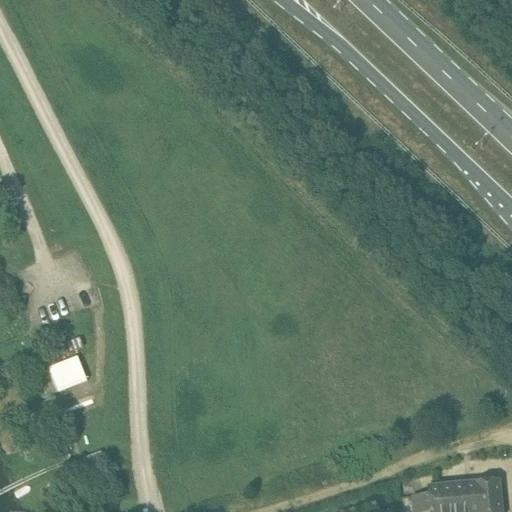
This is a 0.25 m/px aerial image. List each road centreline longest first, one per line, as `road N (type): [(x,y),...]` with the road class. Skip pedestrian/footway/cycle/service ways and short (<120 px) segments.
road 1 (unclassified): [(0,26),(112,257),(129,316),(151,511)]
road 2 (primary): [(280,0),(390,92),(511,214)]
road 3 (track): [(264,511),(469,444),(511,441)]
road 4 (primary): [(511,134),(370,0)]
road 5 (unclassified): [(56,293),(0,153)]
